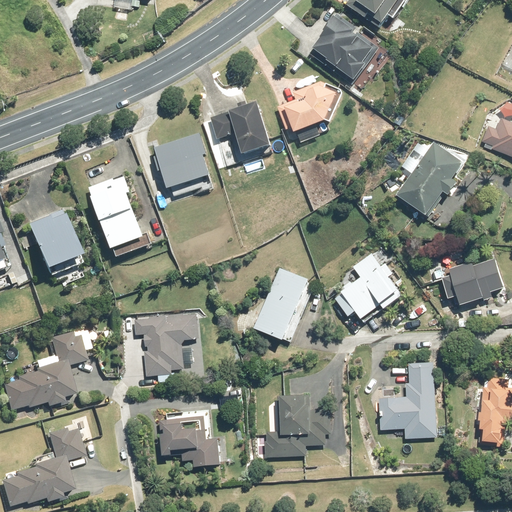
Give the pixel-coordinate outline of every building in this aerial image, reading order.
[(409,2),(406,0),(355,0),(350,8),(371,23),(374,19),(388,29),(409,2)] [(387,55),(336,15),(325,28),(331,33),(315,53),(361,89),(387,55)] [(299,102),(280,108),(290,133),(297,130),(301,138),(332,126),(332,125),(336,127),(348,98),(346,93),(324,84),(296,95),(299,102)] [(248,103),(240,105),(242,113),(234,116),(234,113),(214,119),(221,142),(241,136),(250,161),(278,152),(264,107),(251,110),(248,103)] [(488,145),(487,148),(511,159),(511,123),(504,120),(500,131),(492,129),(485,144),(488,145)] [(201,138),(157,152),(172,197),(216,182),(201,138)] [(437,145),(401,199),(433,221),(449,198),(454,201),(463,189),(457,185),(469,168),(437,145)] [(80,184),(83,192),(96,187),(92,179),(80,184)] [(117,181),(92,191),(118,256),(150,243),(134,200),(137,199),(130,183),(119,187),(117,181)] [(68,215),(31,229),(51,280),(88,265),(68,215)] [(0,275),(12,271),(1,240),(5,238),(0,223),(0,275)] [(409,301),(375,256),(356,270),(366,283),(357,289),(354,285),(347,289),(350,294),(339,302),(354,322),(361,317),(367,326),(386,311),(390,315),(409,301)] [(454,273),(456,279),(447,282),(454,304),(464,302),(467,310),(497,302),(496,297),(510,293),(500,262),(478,269),(477,266),(454,273)] [(283,272),(257,334),(291,348),(317,286),(283,272)] [(169,317),(152,319),(152,321),(137,322),(139,338),(147,337),(148,349),(151,349),(151,354),(147,355),(150,380),(175,377),(175,373),(187,372),(185,347),(187,344),(201,343),(199,316),(186,317),(186,315),(171,317),(171,319),(169,319),(169,317)] [(53,340),(60,368),(70,366),(71,367),(90,363),(83,338),(76,340),(75,335),(53,340)] [(410,400),(383,401),(384,433),(409,432),(409,442),(441,440),(438,365),(412,366),(413,386),(410,387),(410,400)] [(67,407),(66,403),(79,400),(71,367),(70,366),(60,368),(39,373),(40,375),(21,380),(21,384),(6,387),(12,413),(30,409),(30,411),(49,407),(51,411),(67,407)] [(491,390),(487,390),(484,417),(485,417),(482,446),(506,449),(509,429),(511,428),(511,390),(511,385),(511,383),(492,380),(491,390)] [(270,435),(270,444),(268,444),(268,460),(308,459),(308,448),(328,448),(328,436),(334,436),(333,413),(313,413),(313,399),(281,399),(282,435),(270,435)] [(169,415),(170,424),(164,424),(165,439),(167,439),(168,461),(177,460),(177,457),(186,457),(187,464),(198,464),(199,471),(225,469),(224,444),(216,445),(215,424),(217,421),(217,416),(210,411),(205,411),(203,413),(169,415)] [(69,431),(50,436),(58,464),(68,462),(68,463),(87,459),(80,432),(70,435),(69,431)] [(78,497),(68,463),(68,462),(58,464),(37,469),(37,472),(19,477),(20,479),(4,484),(11,510),(29,505),(30,508),(48,503),(50,508),(67,503),(66,500),(78,497)]
